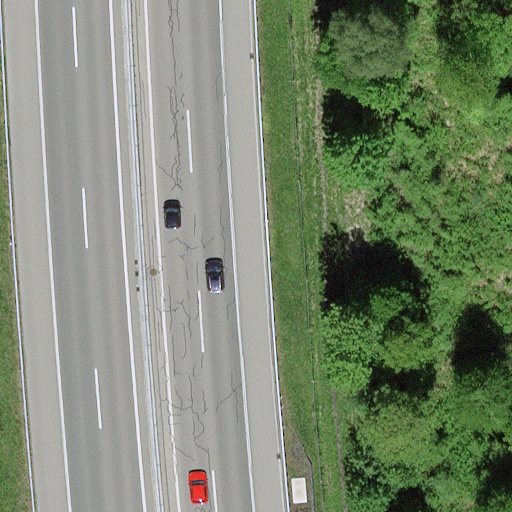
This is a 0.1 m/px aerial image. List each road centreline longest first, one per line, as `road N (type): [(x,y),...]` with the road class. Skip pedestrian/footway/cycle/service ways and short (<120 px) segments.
road 1 (motorway): [(220,511),(187,0)]
road 2 (motorway): [(86,0),(112,511)]
